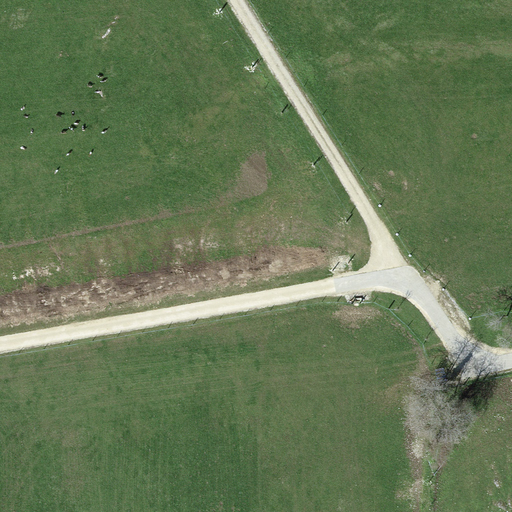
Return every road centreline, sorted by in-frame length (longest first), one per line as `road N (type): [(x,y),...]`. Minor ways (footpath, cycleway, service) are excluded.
road 1 (track): [(401,278),(234,0)]
road 2 (track): [(248,305),(401,278),(464,353),(489,366),(511,361)]
